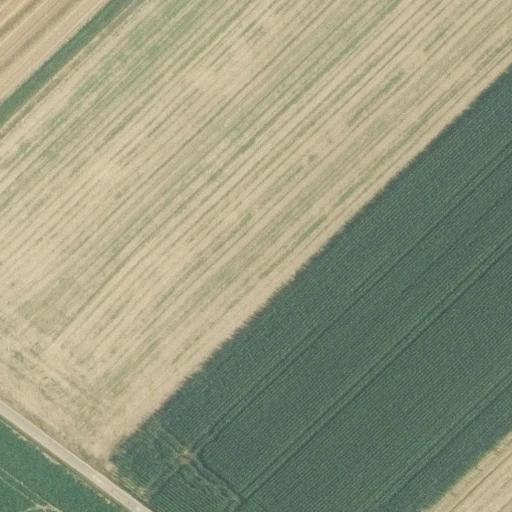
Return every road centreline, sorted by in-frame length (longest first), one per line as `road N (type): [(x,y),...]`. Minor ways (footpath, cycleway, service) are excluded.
road 1 (track): [(145,511),(0,404)]
road 2 (track): [(126,0),(0,121)]
